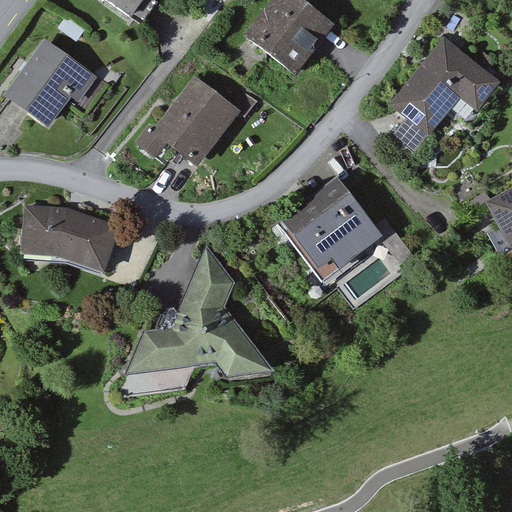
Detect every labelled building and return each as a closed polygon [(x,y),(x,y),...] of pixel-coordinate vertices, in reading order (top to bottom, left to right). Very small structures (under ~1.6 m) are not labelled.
[(99,0),(141,30),(150,19),(157,8),(145,0),(99,0)] [(296,0),(276,0),(247,40),(299,79),(336,30),(296,0)] [(445,41),(392,111),(432,142),(461,103),(479,116),(503,85),(445,41)] [(25,71),(4,101),(17,110),(49,132),(72,98),(84,106),(101,81),(44,42),(25,71)] [(195,80),(140,147),(159,162),(171,148),(197,169),(240,117),(195,80)] [(340,180),(281,227),(328,286),(387,239),(340,180)] [(511,191),(489,203),(511,247),(511,191)] [(54,258),(108,277),(125,231),(66,210),(24,209),(23,257),(54,258)] [(278,374),(226,311),(236,284),(208,249),(175,333),(145,335),(131,375),(220,365),(233,379),(278,374)]
